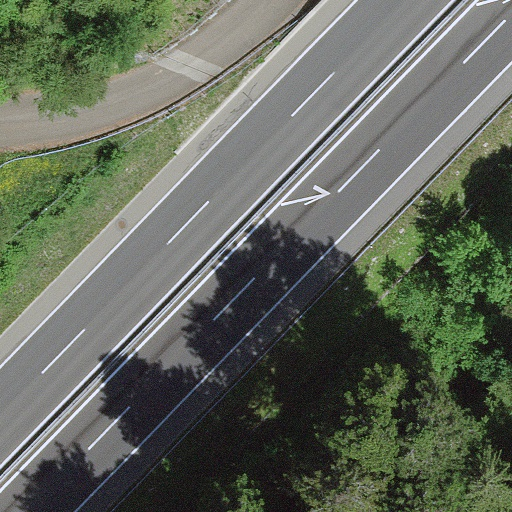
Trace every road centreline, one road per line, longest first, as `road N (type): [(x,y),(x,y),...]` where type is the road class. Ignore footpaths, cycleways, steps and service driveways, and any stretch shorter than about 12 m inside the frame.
road 1 (trunk): [(30,511),(511,16)]
road 2 (trunk): [(407,0),(0,419)]
